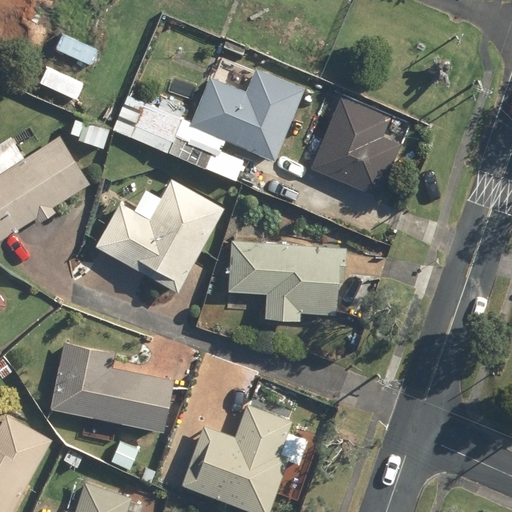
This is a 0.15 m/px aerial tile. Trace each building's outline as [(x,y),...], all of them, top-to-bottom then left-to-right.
[(57,50),(42,80),(76,97),(91,66),(57,50)] [(246,93),(206,78),(186,127),(278,163),(307,88),(255,68),(246,93)] [(212,149),(178,134),(186,116),(130,91),(113,128),(119,130),(203,168),(212,149)] [(408,131),(343,96),(309,162),(374,196),(408,131)] [(0,240),(38,216),(41,221),(57,211),(54,207),(91,183),(59,133),(22,156),(11,139),(0,145),(0,240)] [(94,236),(101,241),(99,246),(178,290),(225,207),(171,177),(158,200),(147,194),(140,207),(125,198),(118,194),(94,236)] [(304,312),(339,314),(339,311),(368,313),(371,273),(347,271),(349,247),(234,238),(230,291),(269,294),(267,318),(303,321),(304,312)] [(114,368),(117,353),(63,343),(52,409),(164,429),(172,378),(114,368)] [(235,435),(208,425),(186,484),(263,511),(271,511),(292,456),(282,453),(295,418),(247,401),(235,435)] [(13,419),(4,438),(0,439),(0,511),(13,511),(51,438),(13,419)] [(129,511),(134,498),(80,482),(73,508),(65,506),(63,511),(41,511),(36,510),(35,511),(129,511)]
